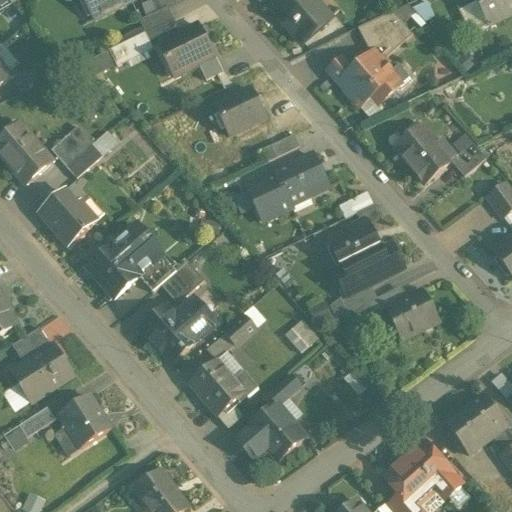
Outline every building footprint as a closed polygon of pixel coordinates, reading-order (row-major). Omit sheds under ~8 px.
[(133,0),(82,0),(93,21),(134,0),(133,0)] [(314,0),(280,0),(269,10),(300,45),(331,18),(314,0)] [(452,0),(458,12),(476,4),(474,0),(452,0)] [(511,0),(474,0),(476,4),(488,28),(511,16),(511,0)] [(167,8),(139,22),(145,35),(174,21),(167,8)] [(392,14),(357,30),(369,52),(377,49),(386,60),(412,37),(392,14)] [(174,21),(145,35),(153,51),(158,48),(157,47),(181,36),(174,21)] [(181,36),(157,47),(158,48),(173,79),(198,67),(215,59),(207,43),(206,44),(198,29),(199,28),(199,27),(181,36)] [(145,35),(109,52),(117,68),(153,51),(145,35)] [(375,54),(352,74),(342,62),(328,73),(345,93),(343,94),(353,106),(355,104),(359,109),(372,99),(379,107),(396,91),(391,85),(392,73),(375,54)] [(222,74),(215,59),(198,67),(206,83),(222,74)] [(0,89),(11,80),(0,66),(0,89)] [(403,67),(398,67),(392,73),(391,85),(396,91),(401,92),(411,82),(412,78),(403,67)] [(179,78),(163,82),(166,93),(182,88),(179,78)] [(251,91),(213,109),(228,139),(265,121),(251,91)] [(52,164),(21,128),(11,137),(9,135),(0,142),(0,158),(25,188),(52,164)] [(425,132),(398,154),(425,186),(451,164),(456,160),(455,159),(450,153),(446,157),(425,132)] [(69,137),(52,152),(67,168),(84,154),(69,137)] [(292,137),(269,148),(275,161),(298,150),(292,137)] [(472,145),(455,159),(456,160),(451,164),(464,179),(486,161),(472,145)] [(84,154),(67,168),(78,181),(103,159),(92,147),(84,154)] [(312,157),(273,176),(275,179),(289,208),(290,208),(328,190),(312,157)] [(275,179),(247,192),(262,224),(291,211),(290,208),(289,208),(275,179)] [(511,215),(511,197),(505,187),(487,199),(503,222),(511,215)] [(75,208),(63,194),(39,216),(68,249),(97,224),(79,204),(75,208)] [(366,225),(328,244),(342,272),(344,276),(383,257),(381,253),(366,225)] [(138,228),(114,248),(113,248),(87,271),(88,272),(88,271),(113,300),(114,301),(140,279),(141,278),(140,278),(162,259),(156,252),(158,251),(138,228)] [(511,241),(493,255),(511,280),(511,241)] [(383,257),(344,276),(342,272),(334,276),(345,297),(369,285),(370,286),(403,270),(392,248),(381,253),(383,257)] [(162,259),(140,278),(141,278),(140,279),(153,295),(176,275),(162,259)] [(188,264),(176,275),(153,295),(161,289),(175,305),(180,305),(204,284),(188,264)] [(370,286),(346,298),(345,297),(339,300),(346,315),(373,302),(376,300),(370,286)] [(0,335),(1,336),(16,326),(1,303),(5,300),(0,292),(0,335)] [(424,294),(387,313),(403,344),(440,325),(424,294)] [(194,302),(176,318),(167,309),(140,332),(171,367),(198,344),(197,343),(216,327),(194,302)] [(373,302),(350,313),(357,327),(380,316),(373,302)] [(245,321),(224,338),(234,350),(254,333),(245,321)] [(39,330),(11,348),(24,367),(51,349),(39,330)] [(24,367),(12,375),(33,405),(73,378),(52,348),(51,349),(24,367)] [(229,380),(215,363),(189,385),(206,405),(204,407),(216,421),(255,387),(240,371),(229,380)] [(290,378),(263,402),(271,411),(276,407),(278,409),(300,390),(290,378)] [(511,436),(484,398),(445,426),(469,458),(490,442),(501,458),(511,450),(511,436)] [(91,399),(61,418),(82,452),(112,432),(91,399)] [(271,411),(236,442),(255,464),(268,453),(278,464),(305,440),(278,409),(276,407),(271,411)] [(48,409),(20,428),(29,441),(57,423),(48,409)] [(423,443),(403,460),(403,463),(384,480),(400,499),(387,511),(433,511),(462,487),(423,443)] [(511,450),(501,458),(511,472),(511,450)] [(189,511),(159,473),(133,493),(147,511),(189,511)] [(345,511),(364,511),(356,503),(345,511)]
